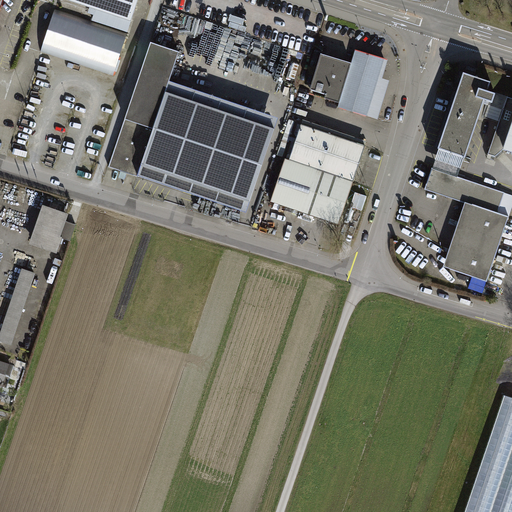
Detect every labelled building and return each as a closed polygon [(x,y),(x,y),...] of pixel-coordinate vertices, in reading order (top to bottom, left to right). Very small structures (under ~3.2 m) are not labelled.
[(61,0),(131,23),(138,0),(61,0)] [(55,11),(42,50),(115,75),(128,36),(55,11)] [(247,24),(231,18),(229,25),(231,25),(229,30),(239,34),(241,29),(245,30),(247,24)] [(180,54),(151,45),(110,169),(137,178),(246,215),(277,122),(170,86),(176,69),(186,72),(194,49),(183,46),(180,54)] [(310,98),(379,119),(390,86),(382,83),(388,63),(356,53),(351,68),(321,59),(310,98)] [(433,171),(460,180),(486,103),(493,106),(496,98),(488,95),(492,86),(475,80),(477,73),(468,70),(433,171)] [(115,102),(100,96),(89,126),(104,132),(115,102)] [(504,155),(511,157),(511,102),(508,101),(489,160),(496,163),(504,155)] [(311,220),(339,229),(355,184),(359,186),(371,152),(365,150),(367,146),(304,124),(275,207),(300,215),(298,221),(309,225),(311,220)] [(426,192),(466,206),(498,217),(505,195),(460,180),(433,171),(426,192)] [(445,266),(488,281),(509,221),(498,217),(466,206),(445,266)] [(70,218),(43,209),(30,249),(56,257),(62,240),(71,243),(76,228),(67,225),(70,218)] [(36,276),(23,271),(0,338),(0,345),(11,349),(36,276)] [(425,276),(423,284),(442,289),(445,281),(425,276)] [(0,388),(4,390),(11,367),(0,363),(0,388)] [(511,511),(511,400),(497,397),(465,511),(511,511)]
